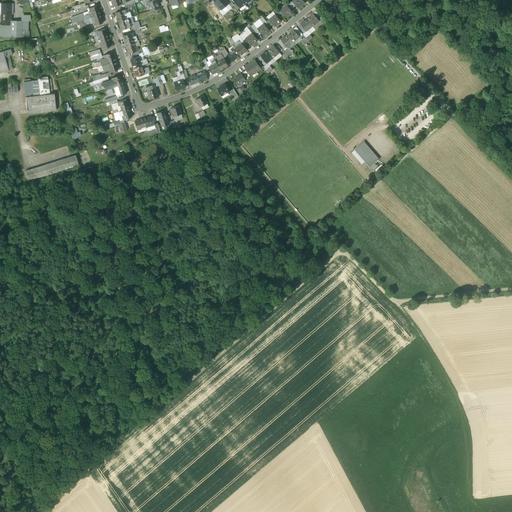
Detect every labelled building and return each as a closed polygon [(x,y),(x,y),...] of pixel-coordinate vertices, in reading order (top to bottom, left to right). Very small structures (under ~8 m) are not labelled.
[(148,2),(150,11),(159,8),(156,0),(154,0),(152,1),(148,2)] [(226,0),(214,0),(221,9),(229,3),(226,0)] [(305,3),(302,0),(294,0),(293,1),(296,5),(299,9),(305,3)] [(335,0),(333,0),(332,0),(330,2),(329,2),(328,2),(326,2),(326,4),(325,5),(330,11),(332,9),(334,10),(336,11),(340,7),(341,7),(338,4),(335,0)] [(11,3),(1,3),(1,14),(11,15),(11,3)] [(287,5),(280,10),(281,11),(283,14),(284,15),(287,18),(291,15),(290,14),(293,12),(291,9),(287,5)] [(97,6),(89,9),(90,12),(91,12),(93,17),(100,14),(97,6)] [(125,10),(115,13),(118,21),(126,19),(124,14),(126,14),(125,10)] [(313,13),(309,16),(310,17),(307,19),(313,26),(319,21),(316,17),(313,13)] [(11,15),(1,14),(1,25),(11,25),(11,21),(11,15)] [(100,14),(93,17),(94,22),(93,22),(94,26),(103,23),(100,14)] [(276,14),(269,20),(272,23),(273,24),(275,27),(279,24),(278,23),(281,21),(279,19),(276,14)] [(126,19),(118,21),(121,30),(130,27),(129,23),(127,24),(126,19)] [(313,26),(307,19),(305,21),(304,20),(300,23),(300,24),(303,27),(303,28),(306,31),(313,26)] [(22,21),(11,21),(11,25),(10,37),(21,37),(22,21)] [(11,25),(1,25),(0,24),(0,36),(10,37),(11,25)] [(264,24),(258,29),(260,33),(261,34),(264,37),(268,33),(267,32),(270,30),(268,28),(264,24)] [(105,29),(96,32),(98,36),(99,35),(101,40),(107,38),(105,29)] [(293,29),(289,32),(290,33),(288,35),(293,42),(302,35),(299,31),(296,33),(293,29)] [(132,33),(123,36),(126,45),(133,42),(132,37),(133,37),(132,33)] [(256,38),(253,33),(252,33),(246,39),(252,45),(252,46),(256,43),(255,42),(258,39),(256,38)] [(235,49),(242,44),(247,50),(250,49),(249,48),(243,41),(238,34),(229,41),(235,49)] [(288,35),(285,37),(284,36),(280,39),(284,43),(281,45),(284,49),(287,47),(293,42),(288,35)] [(107,38),(101,40),(102,45),(101,45),(102,49),(110,46),(107,38)] [(243,41),(249,48),(252,45),(246,39),(243,41)] [(133,42),(126,45),(128,54),(138,50),(137,47),(135,47),(133,42)] [(242,44),(235,49),(240,56),(247,50),(242,44)] [(276,49),(273,45),(269,48),(270,49),(268,51),(273,58),(280,53),(277,49),(276,49)] [(235,49),(228,54),(232,61),(240,56),(235,49)] [(0,72),(14,69),(10,55),(8,50),(0,52),(0,72)] [(268,51),(265,53),(264,52),(260,55),(261,56),(264,59),(261,61),(265,66),(268,64),(267,63),(273,58),(268,51)] [(112,52),(104,55),(105,59),(107,58),(108,63),(115,61),(112,52)] [(140,57),(130,60),(133,68),(141,66),(140,61),(141,60),(140,57)] [(105,59),(100,60),(100,61),(97,62),(98,66),(96,67),(97,67),(108,63),(107,58),(105,59)] [(224,58),(216,63),(220,70),(228,65),(224,58)] [(261,69),(255,60),(245,67),(246,70),(251,76),(261,69)] [(115,61),(108,63),(102,66),(103,71),(108,69),(110,73),(118,70),(115,61)] [(220,70),(216,63),(208,67),(212,74),(220,70)] [(141,66),(133,68),(136,77),(146,74),(144,70),(143,71),(141,66)] [(204,71),(196,74),(199,81),(207,78),(204,71)] [(107,77),(111,76),(110,73),(109,72),(100,76),(100,74),(92,76),(94,81),(107,77)] [(241,73),(234,79),(239,85),(246,80),(245,78),(241,73)] [(196,74),(187,77),(190,85),(199,81),(196,74)] [(120,76),(113,78),(116,87),(123,84),(120,76)] [(172,79),(174,83),(176,90),(185,87),(182,80),(181,76),(172,79)] [(94,81),(93,81),(94,85),(109,80),(107,77),(94,81)] [(110,81),(101,84),(102,85),(104,85),(106,90),(107,89),(111,88),(116,87),(113,78),(111,78),(112,82),(111,82),(110,81)] [(40,80),(24,82),(27,111),(32,110),(33,113),(56,110),(54,94),(52,94),(51,79),(48,79),(40,80)] [(116,87),(111,88),(113,94),(116,93),(117,96),(118,96),(126,93),(123,84),(116,87)] [(225,84),(217,89),(222,96),(230,91),(225,84)] [(154,85),(146,87),(147,92),(144,93),(145,97),(148,96),(149,99),(158,96),(157,93),(156,93),(154,85)] [(234,89),(230,92),(235,101),(239,97),(234,89)] [(203,96),(195,100),(196,103),(197,103),(199,107),(207,103),(203,96)] [(126,100),(117,102),(119,106),(120,106),(122,111),(129,108),(126,100)] [(117,102),(112,104),(114,110),(118,109),(119,111),(122,111),(120,106),(119,106),(117,102)] [(178,106),(169,109),(171,112),(173,117),(176,116),(181,114),(178,106)] [(129,108),(122,111),(123,116),(122,116),(123,120),(131,117),(129,108)] [(168,122),(164,111),(157,113),(157,114),(157,113),(161,125),(162,126),(168,124),(168,122)] [(151,116),(143,119),(145,126),(150,124),(150,126),(154,125),(154,124),(151,116)] [(143,119),(134,121),(137,130),(140,129),(140,127),(145,126),(143,119)] [(127,131),(124,123),(118,125),(117,125),(115,126),(114,127),(116,134),(121,133),(127,131)] [(80,131),(77,132),(76,128),(70,129),(73,139),(82,136),(80,131)] [(364,142),(356,149),(370,166),(374,163),(378,159),(364,142)] [(76,155),(25,171),(28,181),(79,165),(76,155)]
